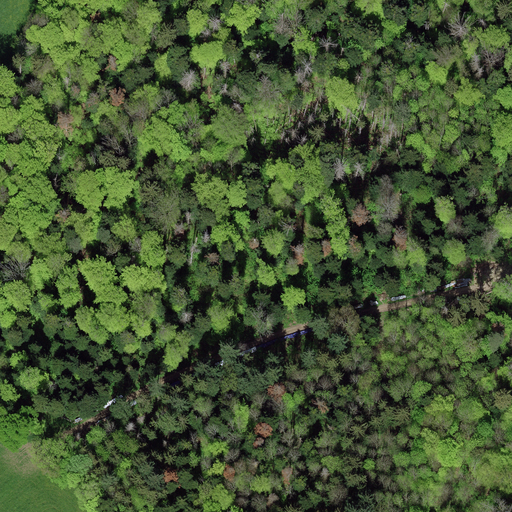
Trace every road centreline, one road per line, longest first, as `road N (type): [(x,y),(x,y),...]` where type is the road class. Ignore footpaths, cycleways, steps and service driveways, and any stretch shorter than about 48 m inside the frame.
road 1 (track): [(40,445),(163,380),(289,330),(511,279)]
road 2 (track): [(39,0),(50,106),(42,145),(0,219)]
